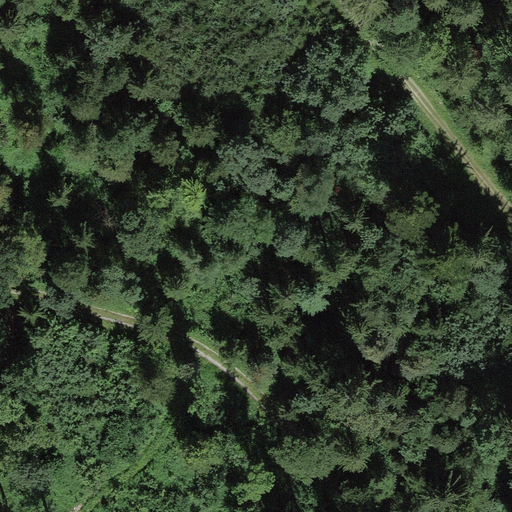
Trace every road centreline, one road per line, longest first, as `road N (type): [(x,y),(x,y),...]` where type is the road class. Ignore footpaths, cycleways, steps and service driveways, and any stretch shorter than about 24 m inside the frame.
road 1 (track): [(0,281),(129,320),(225,365),(294,444),(336,511)]
road 2 (track): [(350,0),(511,220)]
